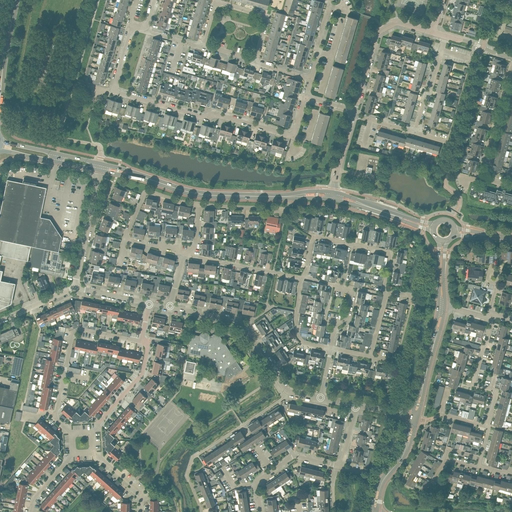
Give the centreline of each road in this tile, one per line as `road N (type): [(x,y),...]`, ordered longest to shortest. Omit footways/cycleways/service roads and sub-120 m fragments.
road 1 (residential): [(307,98),(287,135),(118,93),(133,27)]
road 2 (residential): [(302,278),(316,236),(387,255),(370,356),(330,347)]
road 3 (residential): [(322,402),(276,385),(237,325),(169,306)]
road 4 (residential): [(143,342),(72,331),(56,415)]
road 5 (residential): [(353,111),(381,29),(397,21),(433,32)]
road 6 (residential): [(255,62),(265,18),(223,3),(213,8),(202,46)]
road 7 (tertiary): [(277,197),(210,195),(149,178)]
road 8 (residential): [(272,470),(297,456),(338,466),(354,409)]
road 9 (residential): [(487,426),(495,394),(474,380),(490,317)]
road 10 (residential): [(74,289),(100,170)]
